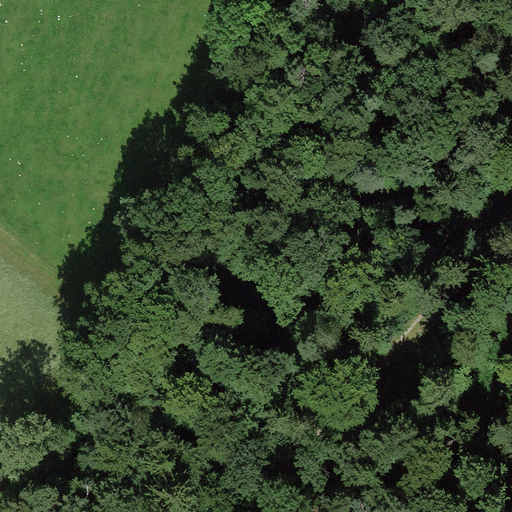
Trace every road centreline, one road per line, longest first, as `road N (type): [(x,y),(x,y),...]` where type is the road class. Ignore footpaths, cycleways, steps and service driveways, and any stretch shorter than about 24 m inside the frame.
road 1 (track): [(0,494),(160,273),(283,0)]
road 2 (track): [(511,213),(302,446),(219,511)]
